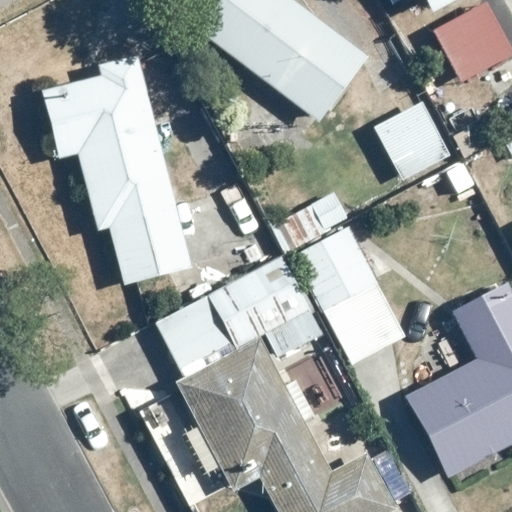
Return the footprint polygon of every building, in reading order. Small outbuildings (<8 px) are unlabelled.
[(362,61),(283,0),(214,0),(192,29),(314,123),(362,61)] [(383,0),(385,3),(390,0),(417,0),(427,18),(461,0),(383,0)] [(188,269),(133,58),(87,70),(89,78),(37,91),(54,156),(70,152),(92,236),(106,233),(120,287),(188,269)] [(447,143),(428,100),(369,126),(388,169),(447,143)] [(344,221),(334,192),(287,208),(298,238),(344,221)] [(401,340),(345,226),(289,254),(346,368),(401,340)] [(319,336),(277,257),(150,324),(181,382),(174,386),(201,437),(196,440),(224,491),(253,476),(271,511),(394,511),(366,458),(330,477),(270,362),(319,336)] [(420,349),(437,381),(404,398),(446,480),(511,445),(511,295),(506,284),(450,313),(459,330),(420,349)]
